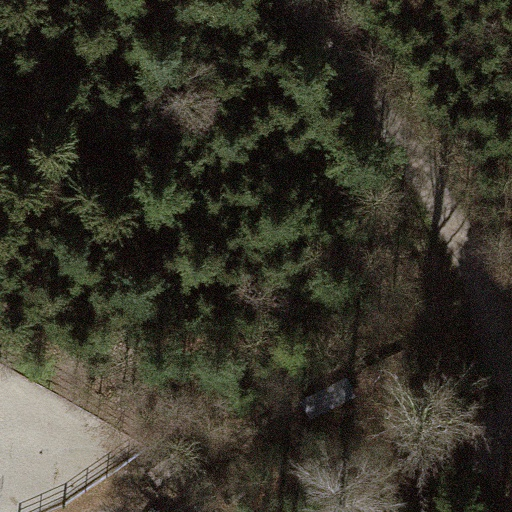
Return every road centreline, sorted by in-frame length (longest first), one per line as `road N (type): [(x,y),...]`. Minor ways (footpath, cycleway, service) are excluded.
road 1 (track): [(286,0),(447,213),(511,347)]
road 2 (track): [(433,511),(511,370)]
